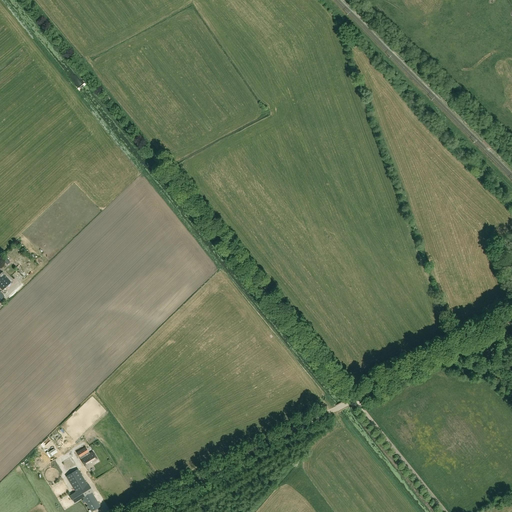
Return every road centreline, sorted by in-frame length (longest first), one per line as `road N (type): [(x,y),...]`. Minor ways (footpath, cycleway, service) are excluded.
road 1 (unclassified): [(139,511),(353,398)]
road 2 (track): [(353,398),(511,313)]
road 3 (unclassified): [(444,511),(353,398)]
